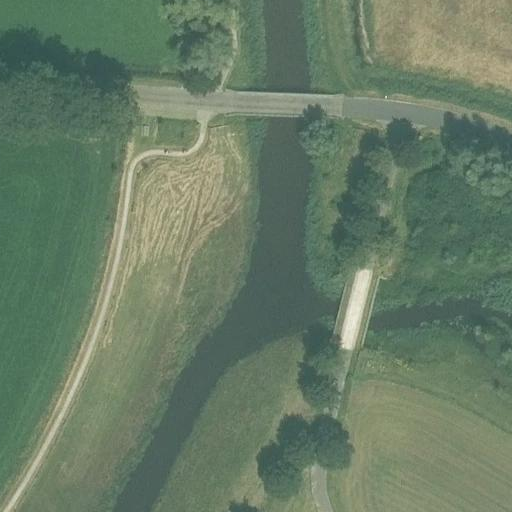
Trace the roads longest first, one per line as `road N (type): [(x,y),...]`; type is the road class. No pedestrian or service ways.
road 1 (unclassified): [(405,111),(0,85)]
road 2 (unclassified): [(341,366),(405,111)]
